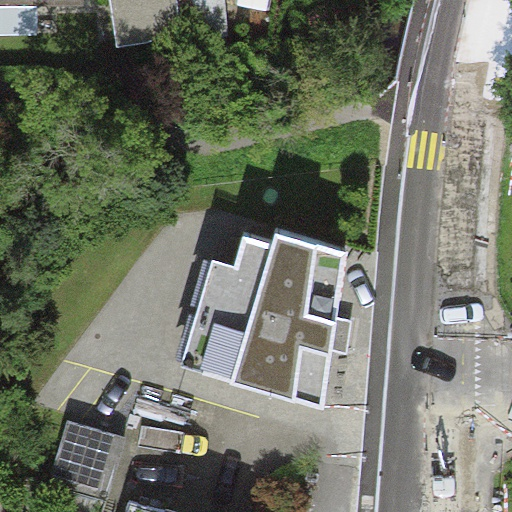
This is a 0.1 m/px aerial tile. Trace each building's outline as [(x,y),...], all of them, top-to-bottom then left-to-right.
[(79,0),(0,0),(0,21),(80,18),(79,0)] [(181,0),(118,0),(124,36),(185,28),(181,0)] [(253,382),(324,404),(348,240),(275,219),(272,232),(246,225),(237,256),(215,250),(180,361),(253,382)] [(75,416),(62,470),(121,485),(135,431),(75,416)] [(122,511),(158,511),(165,489),(131,480),(122,511)]
